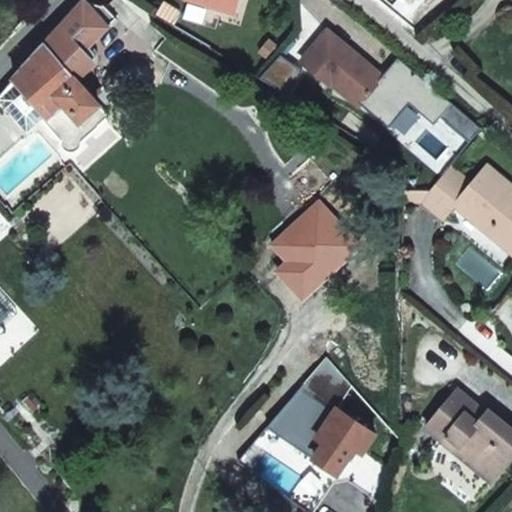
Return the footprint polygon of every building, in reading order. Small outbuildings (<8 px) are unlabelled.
[(119,20),(99,0),(86,0),(46,43),(0,97),(0,99),(32,134),(46,122),(65,144),(66,147),(68,148),(71,150),(74,151),(77,151),(80,150),(82,148),(83,147),(84,144),(85,141),(112,116),(79,79),(94,65),(95,63),(96,61),(96,57),(96,55),(89,47),(119,20)] [(239,0),(193,0),(235,12),(239,0)] [(303,61),(332,86),(335,81),(390,128),(411,102),(383,79),(385,76),(330,30),(303,61)] [(262,53),(271,59),(280,47),(272,40),(262,53)] [(265,67),(271,59),(262,53),(257,60),(265,67)] [(0,162),(32,134),(0,99),(0,162)] [(474,185),(452,167),(432,192),(424,201),(446,220),(458,206),(485,229),(494,229),(511,243),(511,184),(490,166),(474,185)] [(424,201),(432,192),(408,192),(408,202),(424,201)] [(462,446),(457,452),(493,483),(511,460),(511,428),(491,411),(489,413),(480,424),(472,417),(481,407),(461,390),(428,428),(445,443),(451,436),(462,446)] [(480,424),(489,413),(481,407),(472,417),(480,424)] [(377,434),(339,408),(318,437),(326,443),(307,472),(329,487),(357,448),(364,453),(377,434)] [(445,443),(457,452),(462,446),(451,436),(445,443)]
